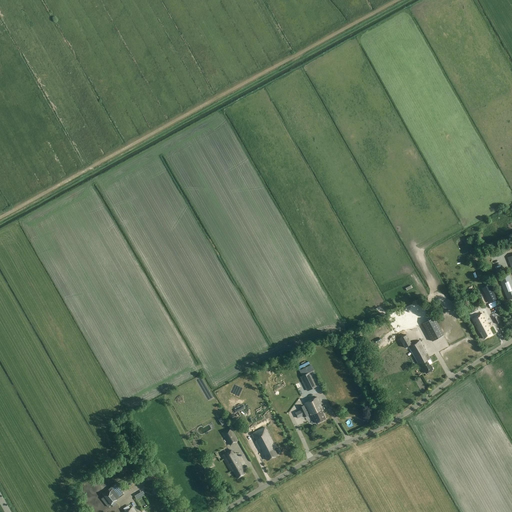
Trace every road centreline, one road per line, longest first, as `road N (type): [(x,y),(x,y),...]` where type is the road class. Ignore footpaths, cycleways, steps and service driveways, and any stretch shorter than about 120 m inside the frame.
road 1 (track): [(0,220),(405,0)]
road 2 (unclassified): [(511,341),(396,420),(313,457),(222,511)]
